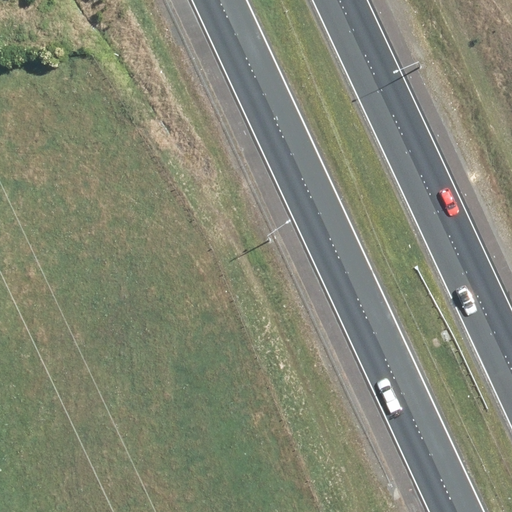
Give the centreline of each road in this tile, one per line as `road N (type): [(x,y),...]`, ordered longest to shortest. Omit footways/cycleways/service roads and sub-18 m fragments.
road 1 (motorway): [(458,511),(219,0)]
road 2 (motorway): [(339,0),(511,369)]
